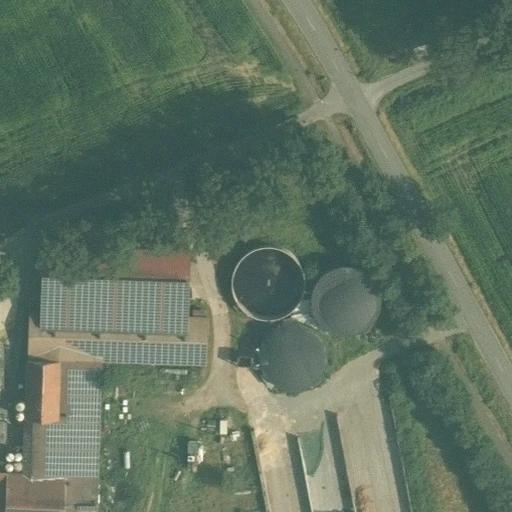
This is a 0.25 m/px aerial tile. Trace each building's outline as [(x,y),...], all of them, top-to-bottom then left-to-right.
[(286,313),(294,249),(238,242),(231,306),(286,313)] [(43,312),(29,311),(24,471),(5,471),(5,474),(0,474),(0,511),(95,511),(100,359),(205,362),(206,317),(204,317),(204,309),(192,309),(192,316),(183,316),(185,248),(101,246),(100,261),(45,259),(43,312)] [(317,323),(368,321),(366,263),(314,265),(317,323)] [(270,329),(255,368),(313,390),(328,351),(270,329)] [(267,511),(313,511),(302,444),(282,447),(282,443),(257,447),(267,511)]
